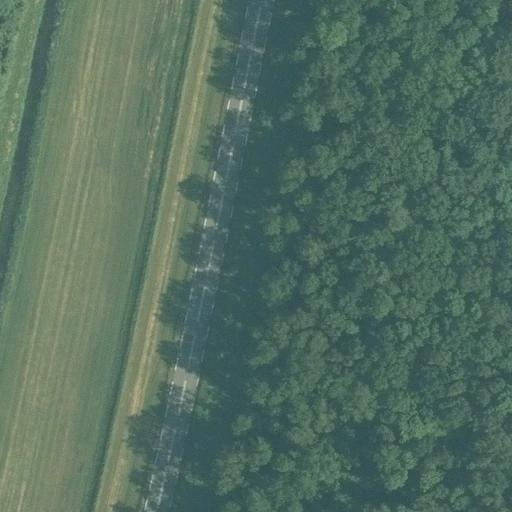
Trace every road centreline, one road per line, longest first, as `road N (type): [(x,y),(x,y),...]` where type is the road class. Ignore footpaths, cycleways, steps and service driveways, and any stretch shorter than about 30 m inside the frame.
road 1 (primary): [(155,511),(260,0)]
road 2 (track): [(0,139),(28,0)]
